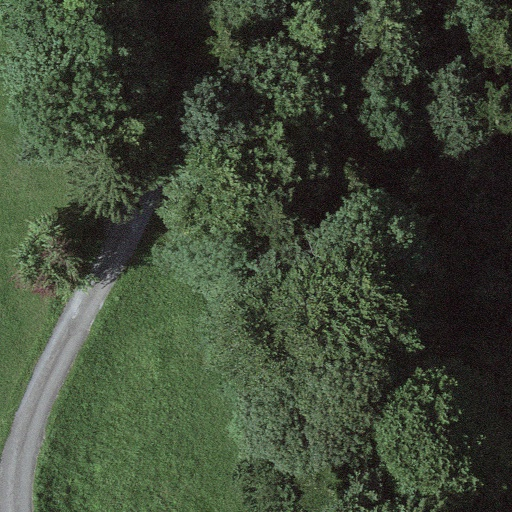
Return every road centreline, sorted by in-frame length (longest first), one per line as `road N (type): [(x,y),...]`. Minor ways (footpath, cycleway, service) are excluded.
road 1 (track): [(122,243),(26,436),(17,511)]
road 2 (track): [(122,243),(158,134),(160,0)]
